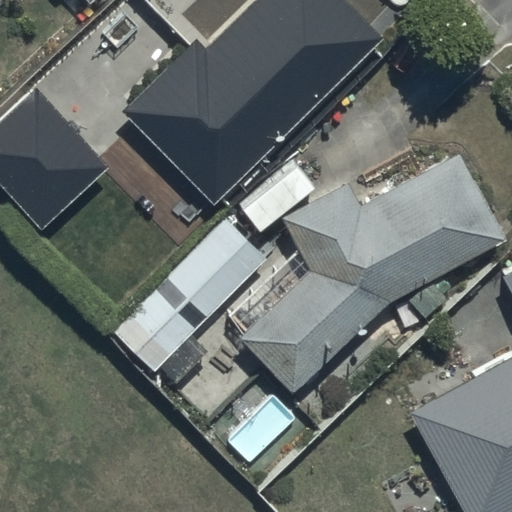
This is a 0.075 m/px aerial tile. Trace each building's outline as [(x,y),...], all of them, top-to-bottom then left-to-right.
[(189,42),(117,113),(209,207),(376,43),(333,0),(250,0),(198,51),(189,42)] [(30,91),(0,118),(0,191),(36,230),(102,169),(30,91)] [(343,182),(273,219),(302,274),(235,339),(288,394),(381,304),(500,241),(453,152),(355,204),(343,182)] [(219,220),(106,333),(148,376),(262,264),(219,220)] [(511,265),(493,276),(511,310),(511,265)] [(511,355),(404,414),(457,511),(508,511),(511,510),(511,355)]
